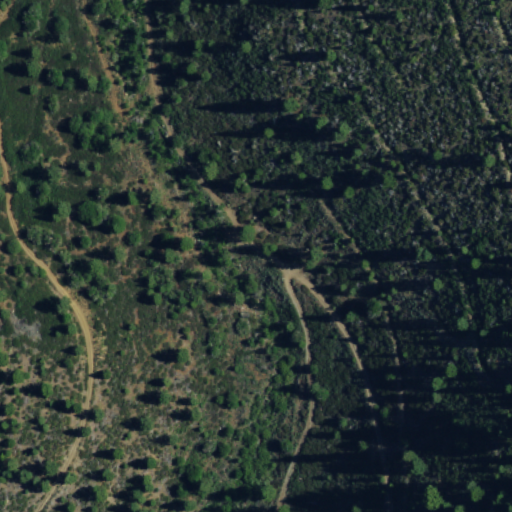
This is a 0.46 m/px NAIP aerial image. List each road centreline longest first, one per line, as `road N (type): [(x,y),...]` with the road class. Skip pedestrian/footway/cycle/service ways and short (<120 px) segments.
road 1 (track): [(276,511),(312,395),(307,327),(289,276),(295,270),(343,322),(367,373),(389,511)]
road 2 (track): [(40,511),(78,449),(94,346),(76,303),(16,225),(0,112)]
